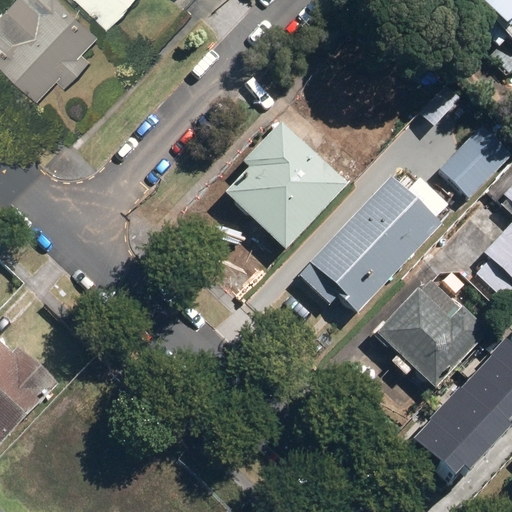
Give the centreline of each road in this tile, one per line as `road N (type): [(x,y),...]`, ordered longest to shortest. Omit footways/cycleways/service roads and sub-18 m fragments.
road 1 (residential): [(67,239),(359,511)]
road 2 (residential): [(294,0),(67,239)]
